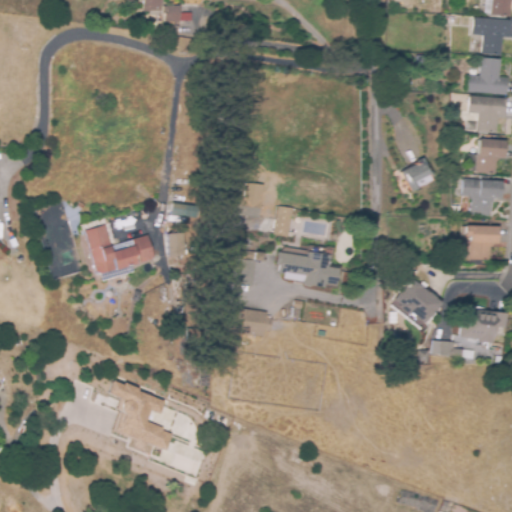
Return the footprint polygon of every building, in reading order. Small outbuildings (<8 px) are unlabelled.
[(150,11),(144,11),(143,0),(162,0),(162,11),(150,11)] [(505,19),(489,18),(484,14),(484,0),(510,0),(509,17),(505,17),(505,19)] [(180,5),(180,13),(181,13),(185,13),(185,21),(181,21),(180,21),(180,22),(165,23),(165,22),(165,12),(168,12),(168,5),(180,5)] [(500,56),(480,54),(482,36),(470,35),(472,18),(511,21),(511,38),(501,38),(500,56)] [(506,95),(466,92),(467,75),(479,76),(480,58),(500,60),(498,78),(507,78),(506,95)] [(496,134),(476,133),(478,114),(467,113),(469,96),(506,99),(505,116),(497,116),(496,134)] [(494,174),(474,173),(476,155),(476,156),(478,139),(503,141),(502,159),(497,158),(497,161),(495,161),(494,174)] [(423,182),(408,190),(398,171),(413,164),(412,161),(420,157),(431,178),(423,182)] [(489,217),(470,216),(471,197),(461,197),(462,179),(500,182),(499,199),(492,199),(492,203),(490,203),(489,217)] [(221,212),(222,196),(241,198),(243,183),(260,185),(256,216),(221,212)] [(462,216),(452,216),(452,204),(462,204),(462,216)] [(277,206),(289,208),(285,236),(273,235),(277,206)] [(95,275),(83,231),(103,226),(109,247),(131,241),(130,240),(146,236),(152,259),(95,275)] [(488,261),(469,260),(470,243),(465,243),(465,226),(497,227),(496,244),(491,244),(491,247),(489,247),(488,261)] [(176,235),(178,257),(161,259),(158,237),(176,235)] [(250,288),(231,285),(235,259),(234,259),(237,239),(242,240),(241,251),(261,253),(259,262),(253,261),(250,288)] [(322,288),(309,286),(308,288),(304,287),(303,285),(300,285),(301,282),(282,279),(282,275),(277,274),(278,266),(274,265),(276,253),(305,257),(306,252),(318,254),(319,253),(322,253),(323,255),(327,256),(326,267),(336,269),(335,275),(336,276),(336,280),(334,280),(333,286),(323,285),(322,288)] [(438,302),(422,322),(410,312),(408,315),(398,307),(400,304),(394,300),(410,280),(438,302)] [(261,337),(225,332),(228,308),(265,313),(264,318),(270,319),(269,332),(262,332),(261,337)] [(492,344),(477,342),(477,340),(460,337),(463,309),(505,314),(503,329),(494,328),(492,344)] [(460,349),(459,356),(437,353),(438,339),(451,341),(450,347),(460,349)] [(417,350),(426,350),(426,361),(417,361),(417,350)] [(207,387),(198,387),(198,378),(197,378),(198,372),(194,372),(194,363),(199,364),(200,359),(206,360),(206,363),(209,363),(207,387)] [(110,431),(162,450),(169,432),(141,422),(145,410),(156,414),(161,399),(108,381),(103,394),(121,400),(110,431)]
